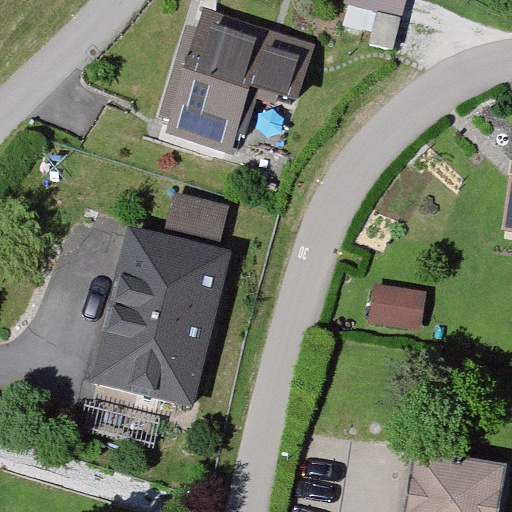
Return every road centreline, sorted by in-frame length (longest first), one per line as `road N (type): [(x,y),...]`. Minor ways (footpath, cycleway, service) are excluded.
road 1 (residential): [(250,511),(310,273),(353,174),(422,103),(470,72),(511,59)]
road 2 (residential): [(0,121),(116,0)]
